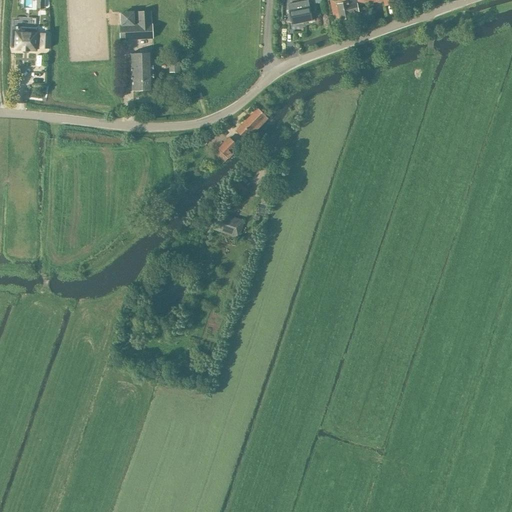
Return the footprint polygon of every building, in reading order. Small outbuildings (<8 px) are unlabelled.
[(292,21),(292,24),(311,20),(307,0),(288,4),(290,13),(288,13),(290,22),(292,21)] [(359,12),(357,3),(348,5),(346,0),(329,0),(332,13),(339,12),(340,19),(350,17),(350,14),(359,12)] [(152,25),(151,10),(137,11),(137,26),(120,26),(120,41),(152,39),(152,25)] [(126,11),(122,11),(123,25),(127,25),(135,24),(135,10),(126,11)] [(12,29),(12,38),(15,39),(15,47),(15,49),(22,50),(28,51),(28,50),(36,50),(36,46),(40,47),(40,48),(49,48),(50,33),(41,33),(41,34),(36,34),(36,33),(35,33),(35,30),(34,30),(35,13),(15,12),(14,29),(12,29)] [(132,90),(153,89),(151,53),(131,54),(132,90)] [(266,116),(258,109),(236,132),(247,142),(253,136),(252,134),(267,118),(265,116),(266,116)] [(218,148),(219,149),(228,158),(239,147),(228,137),(218,148)] [(236,218),(220,213),(214,229),(231,235),(236,218)]
